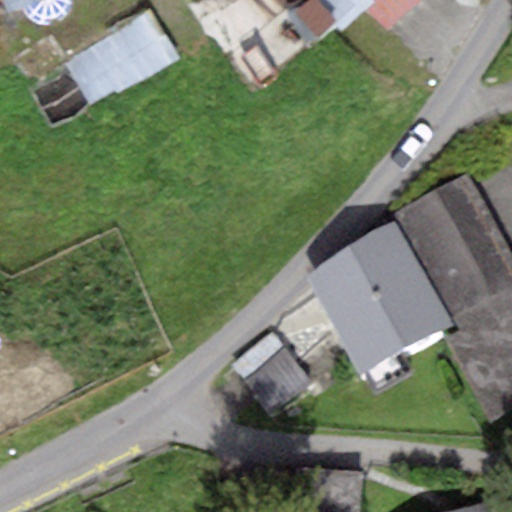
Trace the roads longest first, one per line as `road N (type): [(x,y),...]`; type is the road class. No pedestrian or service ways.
road 1 (tertiary): [(149,420),(353,228),(432,131),(509,0)]
road 2 (residential): [(149,420),(424,465),(511,464)]
road 3 (tertiary): [(0,500),(149,420)]
